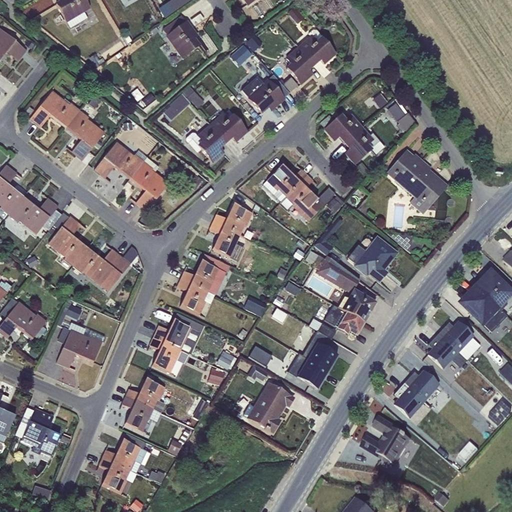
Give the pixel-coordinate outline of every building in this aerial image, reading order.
[(63,0),(55,5),(69,29),(87,19),(83,13),(89,10),(82,0),(63,0)] [(172,0),(166,5),(172,13),(190,0),(172,0)] [(293,8),(287,14),(296,25),(305,18),(298,8),(295,11),(293,8)] [(180,17),(161,31),(182,59),(198,47),(192,38),(195,36),(186,23),(185,24),(180,17)] [(0,60),(6,54),(17,63),(26,52),(0,31),(0,60)] [(310,37),(297,48),(313,66),(319,61),(323,65),(334,55),(320,39),(321,38),(315,31),(312,31),(308,35),(310,37)] [(254,37),(245,44),(253,53),(262,45),(254,37)] [(242,45),(233,52),(244,65),(252,57),(242,45)] [(313,66),(297,48),(284,59),(290,65),(285,69),(300,86),(311,76),(307,72),(313,66)] [(94,55),(88,59),(95,69),(105,62),(102,59),(98,61),(94,55)] [(273,76),(266,81),(283,100),(289,95),(273,76)] [(247,98),(262,84),(256,78),(241,91),(247,98)] [(290,79),(282,85),(290,94),(297,87),(290,79)] [(262,84),(247,98),(246,99),(260,114),(268,107),(271,111),(283,100),(266,81),(262,84)] [(181,95),(189,104),(190,102),(197,109),(203,104),(189,88),(181,95)] [(137,90),(131,95),(137,103),(143,98),(137,90)] [(35,113),(29,120),(40,129),(49,117),(64,130),(79,111),(70,104),(69,106),(51,93),(35,113)] [(150,95),(142,101),(146,107),(154,100),(150,95)] [(169,108),(163,114),(170,122),(190,105),(189,104),(181,95),(168,106),(169,108)] [(380,95),(372,102),(378,110),(386,103),(380,95)] [(156,100),(142,111),(147,115),(159,104),(156,100)] [(399,111),(404,117),(395,104),(387,110),(392,117),(399,111)] [(29,120),(35,113),(29,108),(23,115),(29,120)] [(79,111),(64,130),(80,142),(71,153),(81,162),(104,134),(87,120),(88,119),(79,111)] [(399,111),(392,117),(403,132),(414,124),(407,115),(404,117),(399,111)] [(222,114),(209,126),(225,144),(231,138),(235,143),(246,133),(231,116),(227,120),(222,114)] [(343,144),(359,130),(348,118),(344,122),(340,117),(324,131),(333,142),(338,138),(343,144)] [(131,124),(122,125),(123,132),(132,131),(131,124)] [(225,144),(209,126),(196,137),(194,134),(191,134),(185,139),(185,142),(196,154),(200,151),(211,164),(222,154),(218,150),(225,144)] [(359,130),(343,144),(349,151),(344,154),(354,165),(370,151),(375,157),(384,148),(372,134),(367,139),(359,130)] [(129,181),(147,159),(138,152),(135,156),(134,155),(133,157),(116,143),(93,171),(104,180),(113,168),(129,181)] [(405,153),(386,175),(413,199),(410,203),(423,214),(424,212),(422,210),(441,189),(443,190),(445,188),(431,176),(430,176),(429,176),(428,176),(427,177),(424,174),(428,170),(413,157),(412,159),(405,153)] [(147,159),(129,181),(144,193),(135,204),(146,213),(167,186),(153,175),(158,168),(147,159)] [(0,210),(8,217),(22,199),(7,187),(16,175),(5,166),(0,172),(0,210)] [(280,203),(306,176),(300,171),(292,178),(281,167),(262,186),(280,203)] [(194,176),(186,186),(193,191),(201,181),(194,176)] [(306,176),(280,203),(279,204),(286,211),(291,207),(307,223),(322,208),(322,207),(315,201),(304,190),(312,182),(306,176)] [(315,201),(322,207),(334,195),(327,188),(315,201)] [(333,199),(325,207),(333,214),(343,204),(336,197),(333,200),(333,199)] [(22,199),(8,217),(17,224),(18,223),(35,236),(42,227),(55,212),(57,208),(46,199),(37,211),(22,199)] [(215,216),(212,223),(240,236),(244,227),(246,228),(252,215),(232,205),(225,220),(215,216)] [(55,212),(42,227),(48,231),(52,226),(60,216),(55,212)] [(60,216),(52,226),(58,231),(68,218),(62,214),(60,216)] [(68,218),(58,231),(47,245),(64,259),(63,261),(72,268),(86,250),(71,238),(80,226),(69,217),(68,218)] [(336,218),(313,247),(326,257),(332,248),(326,243),(342,222),(336,218)] [(240,236),(212,223),(208,231),(218,236),(211,251),(236,262),(242,249),(235,246),(240,236)] [(411,237),(386,234),(409,254),(411,237)] [(381,272),(383,269),(391,260),(388,257),(391,253),(374,239),(363,252),(357,247),(346,260),(365,276),(366,275),(378,284),(385,275),(381,272)] [(86,250),(72,268),(81,275),(82,273),(108,293),(129,265),(121,259),(111,250),(101,262),(86,250)] [(297,250),(292,257),(299,262),(304,254),(297,250)] [(127,252),(121,259),(129,265),(134,259),(127,252)] [(350,295),(353,292),(358,282),(326,257),(324,260),(310,252),(305,261),(312,266),(311,268),(317,270),(314,274),(350,295)] [(511,252),(511,253),(502,262),(511,270),(511,252)] [(203,256),(200,262),(225,274),(226,274),(229,268),(203,256)] [(34,258),(25,262),(29,269),(38,265),(34,258)] [(183,273),(180,280),(214,296),(225,274),(200,262),(193,277),(183,273)] [(280,269),(276,277),(281,280),(286,272),(280,269)] [(489,273),(475,288),(500,312),(506,305),(505,304),(511,297),(511,291),(510,290),(508,292),(489,273)] [(214,296),(180,280),(176,288),(186,292),(179,307),(198,317),(204,303),(209,305),(214,296)] [(0,301),(11,288),(6,283),(2,284),(0,282),(0,283),(0,301)] [(288,284),(284,291),(295,298),(299,291),(288,284)] [(500,312),(475,288),(459,304),(490,334),(506,318),(500,312)] [(342,298),(336,309),(361,324),(368,314),(369,314),(375,304),(353,292),(350,295),(346,301),(342,298)] [(249,296),(243,310),(258,317),(266,305),(249,296)] [(0,315),(5,319),(17,304),(12,300),(0,314),(0,315)] [(68,300),(56,326),(60,328),(72,302),(68,300)] [(17,304),(5,319),(0,325),(0,334),(7,340),(16,328),(31,341),(33,338),(37,341),(45,331),(41,328),(45,323),(36,315),(35,316),(18,303),(17,304)] [(71,307),(67,316),(77,321),(81,311),(71,307)] [(361,324),(336,309),(332,307),(323,322),(346,335),(348,332),(355,337),(363,325),(361,324)] [(287,315),(276,309),(270,318),(282,324),(287,315)] [(156,332),(152,339),(188,356),(190,357),(203,328),(176,314),(165,336),(156,332)] [(316,332),(320,325),(312,320),(308,327),(316,332)] [(64,346),(55,364),(68,369),(74,356),(92,364),(102,343),(103,343),(105,339),(70,324),(67,330),(63,328),(56,343),(64,346)] [(448,324),(437,335),(458,354),(473,338),(457,324),(453,329),(448,324)] [(320,325),(316,332),(330,340),(335,334),(320,325)] [(301,357),(327,373),(330,367),(336,357),(334,356),(325,350),(330,340),(316,332),(301,357)] [(458,354),(437,335),(427,346),(432,351),(427,356),(443,370),(451,362),(458,354)] [(188,356),(152,339),(148,347),(158,351),(151,366),(175,378),(182,365),(183,366),(188,356)] [(272,358),(255,348),(248,359),(265,368),(272,358)] [(222,352),(215,365),(227,371),(228,370),(230,371),(236,359),(222,352)] [(466,362),(458,354),(451,362),(459,369),(466,362)] [(313,390),(315,391),(322,381),(327,373),(301,357),(298,355),(287,374),(313,390)] [(511,368),(508,365),(499,374),(511,386),(511,368)] [(253,367),(246,378),(253,382),(255,379),(262,383),(268,375),(253,367)] [(211,369),(207,384),(218,387),(224,374),(211,369)] [(413,373),(403,385),(423,403),(438,387),(423,373),(418,378),(413,373)] [(128,391),(124,398),(159,415),(164,405),(158,402),(164,389),(145,380),(138,395),(128,391)] [(248,407),(242,416),(272,434),(279,422),(273,419),(275,415),(278,416),(284,405),(288,407),(292,400),(267,384),(252,409),(248,407)] [(423,403),(403,385),(393,396),(398,401),(393,406),(409,420),(423,403)] [(0,395),(0,441),(3,443),(14,417),(0,410),(0,400),(2,396),(0,395)] [(159,415),(124,398),(121,406),(130,410),(123,425),(144,435),(150,421),(155,424),(159,415)] [(201,400),(191,418),(198,422),(208,404),(201,400)] [(501,403),(488,417),(498,426),(511,411),(501,403)] [(34,410),(32,413),(26,410),(14,437),(21,440),(20,442),(32,448),(30,452),(39,456),(40,453),(50,458),(59,437),(47,431),(53,418),(34,410)] [(365,438),(360,447),(390,465),(390,464),(394,466),(410,441),(399,434),(401,432),(377,418),(372,427),(385,435),(378,446),(365,438)] [(172,443),(167,453),(175,458),(189,433),(184,431),(176,445),(172,443)] [(125,435),(122,441),(142,451),(145,444),(125,435)] [(105,451),(101,459),(129,472),(135,475),(139,465),(145,453),(142,451),(122,441),(114,456),(105,451)] [(469,444),(458,457),(466,464),(478,451),(469,444)] [(145,453),(139,465),(144,467),(149,455),(145,453)] [(129,472),(101,459),(98,467),(107,471),(100,486),(120,495),(126,482),(124,481),(129,472)] [(135,475),(129,472),(124,481),(126,482),(131,485),(136,475),(135,475)] [(151,472),(147,479),(160,485),(164,476),(151,472)] [(440,494),(434,500),(443,508),(449,501),(440,494)] [(135,500),(129,508),(134,511),(137,511),(142,506),(135,500)] [(367,511),(355,502),(346,511),(367,511)]
